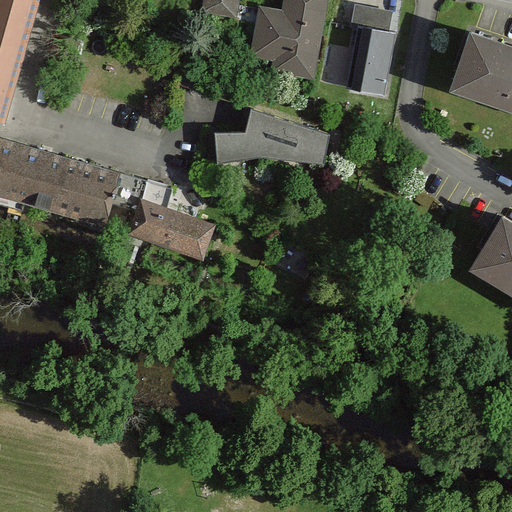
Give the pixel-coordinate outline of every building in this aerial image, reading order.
[(0,0),(0,111),(30,0),(0,0)] [(238,28),(241,0),(203,0),(201,23),(238,28)] [(327,73),(337,0),(288,0),(287,13),(263,9),(256,63),(327,73)] [(359,37),(366,38),(355,100),(397,107),(409,40),(398,38),(402,20),(364,13),(359,37)] [(511,52),(473,37),(452,91),(511,114),(511,52)] [(346,141),(263,115),(257,140),(230,142),(232,168),(272,165),(339,178),(346,141)] [(0,193),(105,223),(116,181),(0,148),(0,193)] [(201,254),(210,225),(144,204),(135,233),(201,254)] [(473,263),(511,287),(511,221),(503,216),(473,263)]
